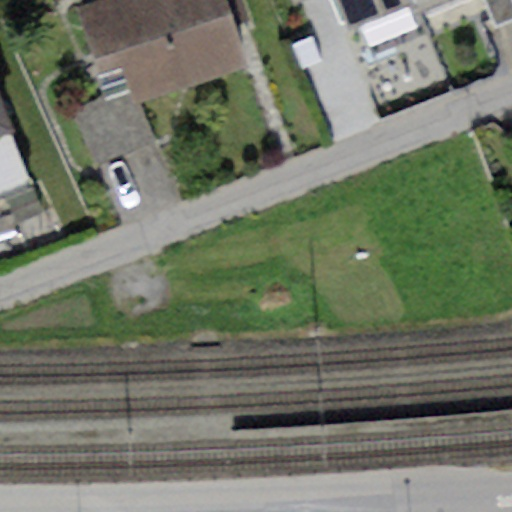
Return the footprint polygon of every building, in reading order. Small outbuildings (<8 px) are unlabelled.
[(219,0),(117,0),(76,13),(96,76),(122,68),(130,94),(132,101),(241,66),(219,0)] [(332,0),(343,26),(409,0),(332,0)] [(412,0),(418,13),(448,0),(412,0)] [(511,0),(489,0),(501,27),(511,21),(511,0)] [(132,101),(130,94),(74,113),(93,167),(148,147),(132,101)] [(0,100),(0,201),(34,189),(0,100)]
